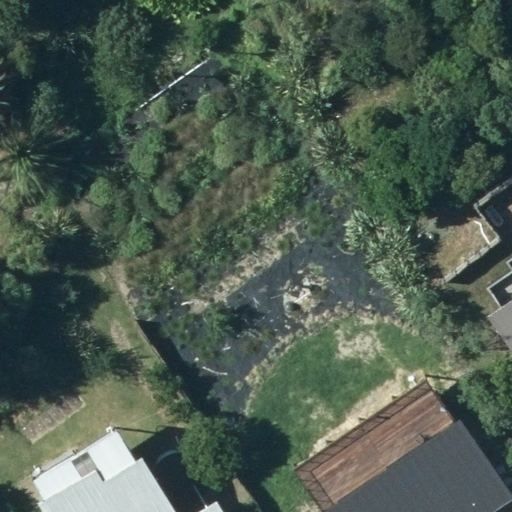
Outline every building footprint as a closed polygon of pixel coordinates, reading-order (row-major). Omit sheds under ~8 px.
[(511,186),(488,206),(511,237),(511,186)] [(511,330),(511,277),(487,293),(511,330)] [(16,510),(17,511),(207,511),(204,508),(198,511),(153,511),(120,463),(82,489),(71,473),(16,510)] [(286,495),(262,470),(246,485),(270,510),(286,495)] [(410,511),(393,487),(355,511),(410,511)]
